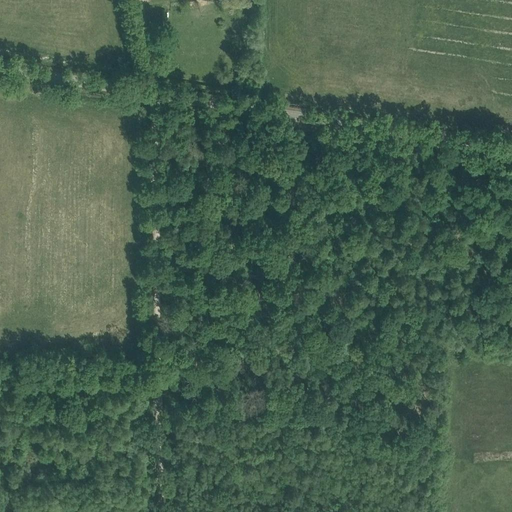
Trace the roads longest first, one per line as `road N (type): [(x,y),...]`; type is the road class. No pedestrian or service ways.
road 1 (unclassified): [(511,148),(0,68)]
road 2 (track): [(127,0),(145,92),(149,385)]
road 3 (track): [(149,385),(157,511)]
